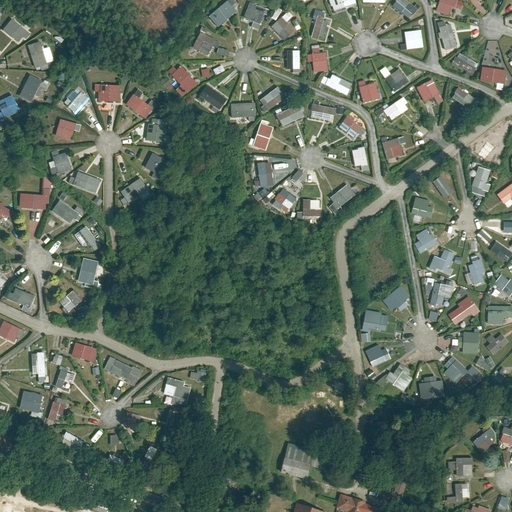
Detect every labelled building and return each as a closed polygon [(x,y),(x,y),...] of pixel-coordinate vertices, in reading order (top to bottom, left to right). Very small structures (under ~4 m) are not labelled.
[(330,0),(335,11),(357,3),(356,0),(330,0)] [(420,10),(405,0),(398,0),(394,6),(411,17),(413,14),(416,16),(420,10)] [(459,1),(455,0),(440,0),(436,12),(450,17),(453,8),(456,9),(459,1)] [(237,12),(227,1),(210,16),(219,27),(237,12)] [(267,10),(250,3),(244,19),(253,22),(250,29),(259,32),(267,10)] [(276,9),(273,19),(278,20),(281,10),(276,9)] [(312,38),(323,42),(330,23),(324,21),(327,12),(321,10),(312,38)] [(285,41),(295,30),(283,18),(272,29),(285,41)] [(10,19),(2,30),(17,41),(25,30),(10,19)] [(449,20),(435,25),(444,51),(459,46),(449,20)] [(202,30),(193,46),(207,54),(216,38),(202,30)] [(423,46),(422,31),(403,33),(405,48),(423,46)] [(41,41),(27,45),(33,67),(47,63),(41,41)] [(228,56),(230,51),(220,48),(218,53),(228,56)] [(315,70),(329,69),(328,52),(320,52),(320,48),(313,49),(313,54),(309,55),(309,62),(314,61),(315,70)] [(301,51),(289,51),(289,70),(301,71),(301,51)] [(473,75),(479,63),(461,53),(458,57),(456,56),(451,64),(473,75)] [(223,65),(214,70),(217,75),(225,70),(223,65)] [(198,83),(181,66),(169,78),(187,95),(198,83)] [(507,69),(483,66),(481,80),(505,83),(507,69)] [(399,67),(385,78),(396,91),(409,80),(399,67)] [(347,95),(352,83),(332,75),(331,78),(324,75),(321,81),(328,84),(327,86),(347,95)] [(45,84),(28,76),(18,94),(35,103),(45,84)] [(432,78),(417,87),(426,102),(434,97),(439,105),(446,101),(432,78)] [(366,80),(359,82),(364,102),(381,98),(377,82),(367,84),(366,80)] [(118,84),(95,84),(96,100),(118,100),(118,84)] [(229,99),(211,84),(199,100),(217,114),(229,99)] [(287,96),(280,85),(258,100),(265,111),(287,96)] [(479,99),(460,86),(452,97),(471,111),(479,99)] [(77,89),(62,102),(74,116),(90,103),(77,89)] [(153,107),(133,93),(125,106),(145,119),(153,107)] [(0,121),(19,112),(10,94),(0,98),(0,108),(2,112),(0,113),(0,121)] [(388,102),(382,108),(393,120),(408,107),(406,104),(409,102),(403,96),(391,106),(388,102)] [(257,102),(232,103),(232,118),(257,117),(257,102)] [(337,109),(312,104),(310,116),(332,119),(333,115),(336,116),(337,109)] [(305,117),(300,105),(277,115),(282,126),(305,117)] [(363,128),(347,116),(339,127),(354,139),(363,128)] [(76,124),(57,120),(53,136),(72,141),(76,124)] [(266,151),(275,128),(261,122),(252,145),(266,151)] [(165,126),(146,124),(144,141),(163,143),(165,126)] [(490,136),(478,151),(491,162),(503,146),(490,136)] [(403,155),(398,139),(381,144),(386,160),(403,155)] [(369,164),(366,146),(352,149),(355,167),(369,164)] [(157,180),(168,162),(149,150),(138,168),(157,180)] [(64,152),(51,157),(54,167),(49,169),(51,176),(70,169),(64,152)] [(273,185),(271,164),(249,166),(252,188),(273,185)] [(479,167),(475,185),(485,187),(490,170),(479,167)] [(95,179),(76,173),(71,188),(89,195),(95,179)] [(454,193),(443,176),(434,182),(445,199),(454,193)] [(150,192),(141,177),(119,189),(128,205),(150,192)] [(356,194),(347,183),(329,197),(338,209),(356,194)] [(511,183),(500,193),(506,202),(511,197),(511,183)] [(298,200),(284,189),(276,198),(290,210),(298,200)] [(44,195),(20,194),(19,206),(43,207),(44,195)] [(435,199),(416,196),(412,215),(431,218),(435,199)] [(322,216),(321,199),(304,200),(304,217),(322,216)] [(78,214),(56,201),(49,213),(70,226),(78,214)] [(14,213),(0,203),(0,220),(4,215),(10,219),(14,213)] [(102,246),(87,224),(79,229),(95,251),(102,246)] [(484,229),(478,235),(487,244),(493,238),(484,229)] [(438,243),(432,233),(415,244),(421,253),(438,243)] [(511,256),(511,250),(499,241),(492,251),(507,262),(511,256)] [(448,274),(454,255),(444,251),(437,270),(448,274)] [(487,283),(479,253),(464,257),(472,287),(487,283)] [(91,281),(95,261),(83,259),(78,285),(94,288),(95,282),(91,281)] [(509,298),(511,293),(511,282),(509,280),(508,281),(501,276),(493,286),(509,298)] [(442,303),(444,285),(432,284),(430,301),(442,303)] [(399,287),(382,300),(392,312),(408,299),(399,287)] [(29,295),(9,288),(5,300),(24,307),(29,295)] [(81,304),(72,293),(56,306),(65,317),(81,304)] [(477,309),(468,296),(459,302),(460,304),(447,313),(454,324),(477,309)] [(511,306),(487,305),(486,322),(504,323),(505,316),(511,316),(511,306)] [(385,318),(364,313),(360,329),(381,334),(385,318)] [(16,328),(0,323),(0,337),(13,341),(16,328)] [(476,354),(477,332),(462,331),(462,337),(458,337),(457,348),(462,348),(462,354),(476,354)] [(370,332),(362,334),(363,343),(372,341),(370,332)] [(492,355),(507,342),(500,334),(494,340),(490,335),(486,338),(490,343),(485,347),(492,355)] [(91,360),(94,349),(74,343),(71,354),(91,360)] [(380,346),(364,355),(370,366),(386,358),(380,346)] [(42,354),(28,354),(28,382),(43,382),(42,354)] [(55,354),(54,363),(61,364),(63,355),(55,354)] [(126,379),(132,365),(107,355),(101,370),(126,379)] [(491,356),(480,361),(484,371),(495,366),(491,356)] [(453,384),(464,370),(449,357),(442,366),(445,368),(441,374),(453,384)] [(389,372),(383,379),(397,390),(410,375),(399,366),(392,374),(389,372)] [(67,372),(54,367),(47,383),(60,389),(67,372)] [(191,377),(203,380),(205,373),(192,370),(191,377)] [(416,385),(418,397),(439,393),(437,381),(432,382),(431,377),(421,379),(422,383),(416,385)] [(170,397),(174,382),(164,379),(160,394),(170,397)] [(34,416),(40,397),(25,393),(20,412),(34,416)] [(0,416),(4,418),(9,406),(0,401),(0,416)] [(60,405),(50,402),(45,420),(55,423),(60,405)] [(184,422),(170,418),(168,430),(181,434),(184,422)] [(511,438),(511,429),(503,427),(501,436),(511,438)] [(488,431),(472,442),(478,452),(495,442),(488,431)] [(82,441),(64,432),(58,444),(76,453),(82,441)] [(314,453),(286,445),(279,470),(307,478),(314,453)] [(147,467),(158,473),(166,457),(155,451),(147,467)] [(126,460),(106,453),(102,465),(122,472),(126,460)] [(467,476),(467,457),(452,457),(452,476),(467,476)] [(464,501),(464,485),(451,486),(452,501),(464,501)] [(380,511),(381,511),(356,506),(358,499),(338,494),(333,511),(380,511)] [(510,499),(503,496),(499,506),(507,509),(510,499)] [(97,511),(118,511),(121,506),(93,498),(90,510),(97,511)]
